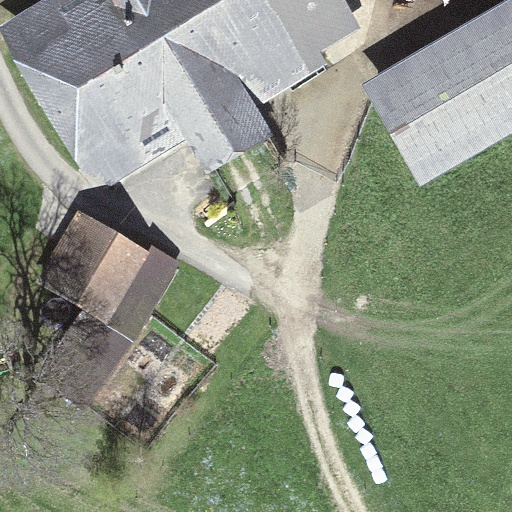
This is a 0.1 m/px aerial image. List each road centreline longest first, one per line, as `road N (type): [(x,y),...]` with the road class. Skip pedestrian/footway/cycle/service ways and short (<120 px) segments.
road 1 (track): [(381,0),(293,290),(320,415),(361,511)]
road 2 (track): [(293,290),(81,190),(53,167),(0,61)]
